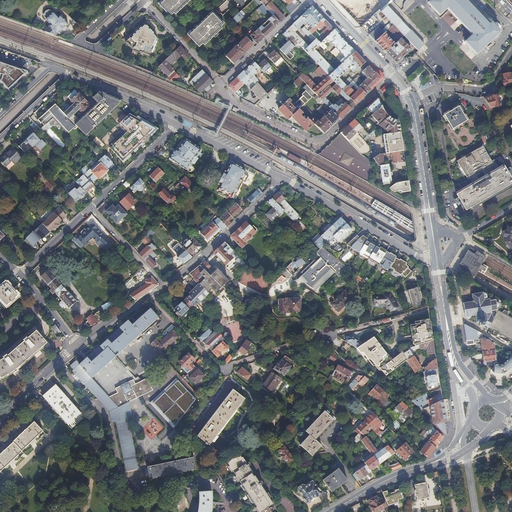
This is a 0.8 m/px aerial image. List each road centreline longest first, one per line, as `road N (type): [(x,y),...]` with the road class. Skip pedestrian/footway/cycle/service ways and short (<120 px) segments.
road 1 (residential): [(443,306),(221,370),(150,296)]
road 2 (residential): [(220,84),(231,102),(318,141),(392,76)]
road 3 (residential): [(0,127),(134,0)]
road 4 (residential): [(436,260),(283,179)]
road 5 (residential): [(163,287),(283,179)]
road 6 (residential): [(140,472),(123,476),(104,416),(56,364)]
road 7 (residential): [(121,0),(81,36),(92,47),(144,2)]
road 8 (secondary): [(431,226),(410,99)]
road 9 (residential): [(312,0),(220,84)]
road 10 (residential): [(178,124),(65,74)]
road 11 (residential): [(90,207),(178,124)]
